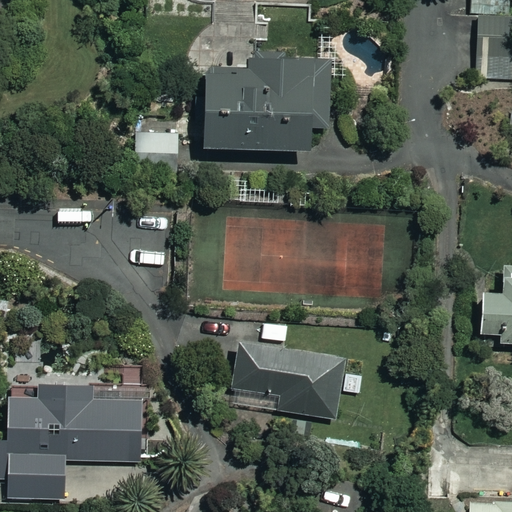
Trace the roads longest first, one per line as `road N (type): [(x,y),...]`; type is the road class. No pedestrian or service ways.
road 1 (residential): [(0,225),(121,256)]
road 2 (residential): [(425,0),(421,124)]
